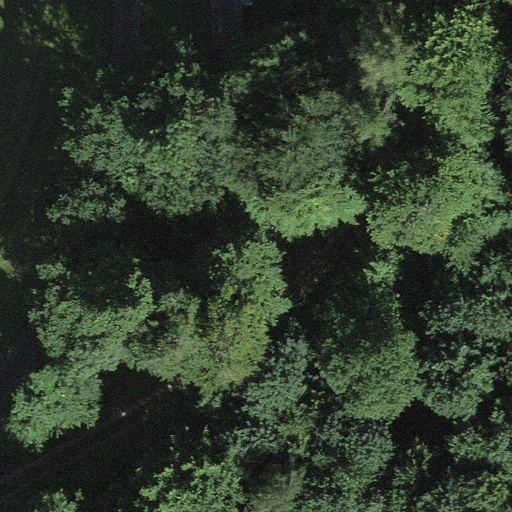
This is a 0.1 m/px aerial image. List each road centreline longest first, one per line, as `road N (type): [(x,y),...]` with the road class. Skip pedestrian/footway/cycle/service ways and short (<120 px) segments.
road 1 (track): [(0,486),(193,383),(293,296),(394,192),(504,0)]
road 2 (track): [(0,388),(39,337),(104,214),(132,80),(132,0)]
road 3 (track): [(193,383),(511,224)]
